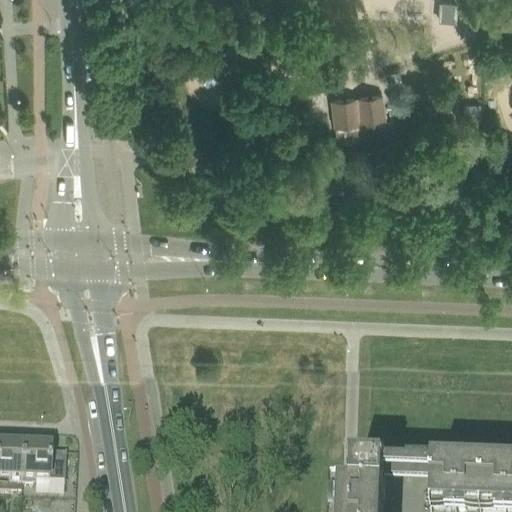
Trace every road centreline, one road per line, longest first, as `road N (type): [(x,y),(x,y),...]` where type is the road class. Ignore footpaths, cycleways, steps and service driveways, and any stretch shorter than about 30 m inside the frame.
road 1 (secondary): [(511,271),(247,261)]
road 2 (secondary): [(76,158),(67,0)]
road 3 (secondary): [(247,261),(95,242)]
road 4 (secondary): [(99,270),(247,261)]
road 5 (secondary): [(69,269),(103,390)]
road 6 (secondary): [(122,511),(103,390)]
road 7 (secondary): [(103,390),(99,270)]
